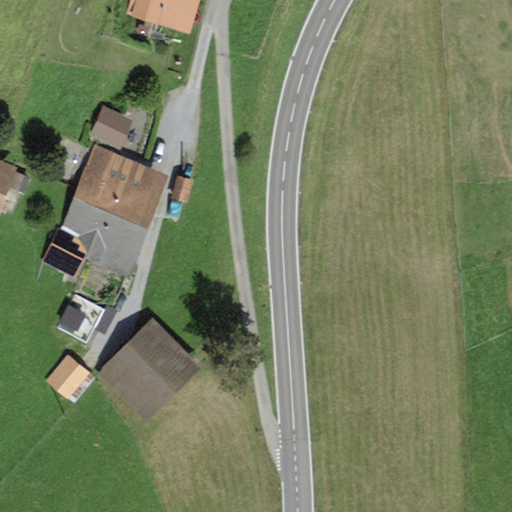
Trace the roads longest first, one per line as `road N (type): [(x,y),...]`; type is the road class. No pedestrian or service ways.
road 1 (residential): [(219,0),(251,332),(269,423),(295,466)]
road 2 (primary): [(334,0),(299,84),(283,170),(295,466)]
road 3 (residential): [(218,0),(134,297),(103,352)]
